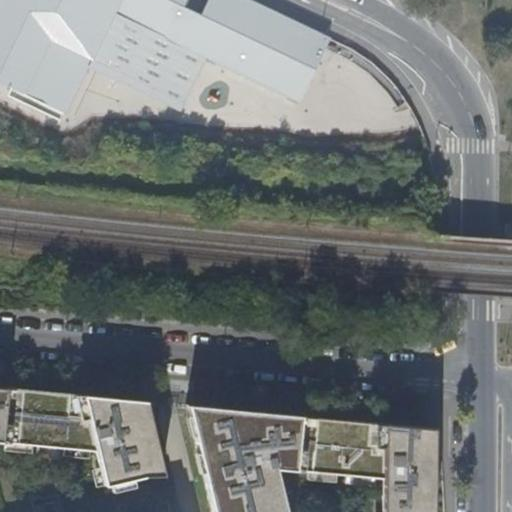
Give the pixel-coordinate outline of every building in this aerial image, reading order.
[(0,0),(0,85),(9,90),(19,94),(15,102),(58,123),(62,115),(63,115),(85,69),(103,33),(92,28),(105,2),(115,7),(128,13),(124,21),(205,60),(297,104),(327,40),(244,0),(206,0),(199,16),(181,7),(184,0),(0,0)] [(115,7),(103,33),(85,69),(179,114),(205,60),(124,21),(128,13),(115,7)] [(5,97),(15,102),(19,94),(9,90),(5,97)] [(142,401),(3,388),(0,419),(0,435),(92,444),(102,486),(138,477),(160,475),(142,401)] [(259,412),(185,405),(209,511),(282,511),(271,461),(259,412)] [(259,412),(271,461),(292,463),(296,416),(259,412)] [(430,477),(431,429),(296,416),(292,463),(364,470),(373,511),(426,511),(427,506),(430,485),(430,477)]
